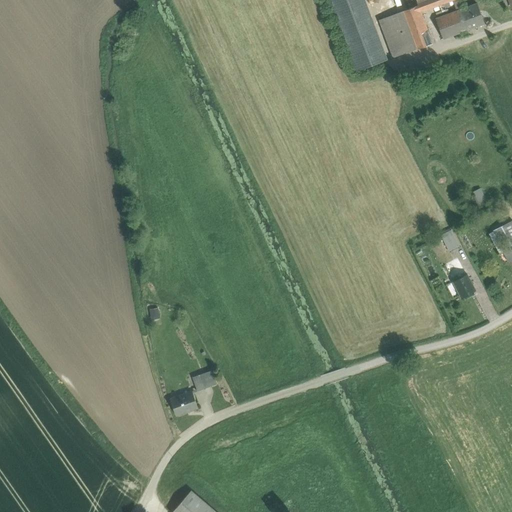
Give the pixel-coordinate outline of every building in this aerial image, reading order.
[(380,62),(357,0),(330,0),(357,71),(380,62)] [(422,0),(418,1),(418,2),(419,4),(422,12),(454,0),(457,10),(460,10),(462,9),(458,0),(422,0)] [(462,9),(460,10),(463,19),(461,20),(462,23),(459,24),(462,32),(485,24),(477,3),(462,9)] [(419,4),(380,19),(394,57),(433,43),(422,12),(419,4)] [(457,10),(435,18),(443,39),(462,32),(459,24),(462,23),(461,20),(463,19),(460,10),(457,10)] [(511,221),(502,227),(502,228),(511,246),(511,221)] [(511,246),(502,228),(489,234),(500,256),(506,253),(511,249),(511,246)] [(451,230),(440,235),(449,251),(459,246),(451,230)] [(469,275),(454,282),(462,297),(476,289),(469,275)] [(152,313),(154,320),(163,318),(162,311),(152,313)] [(211,371),(200,375),(204,388),(215,384),(211,371)] [(200,375),(193,378),(197,390),(204,388),(200,375)] [(192,391),(170,399),(176,415),(198,407),(192,391)] [(215,511),(191,490),(171,511),(215,511)]
